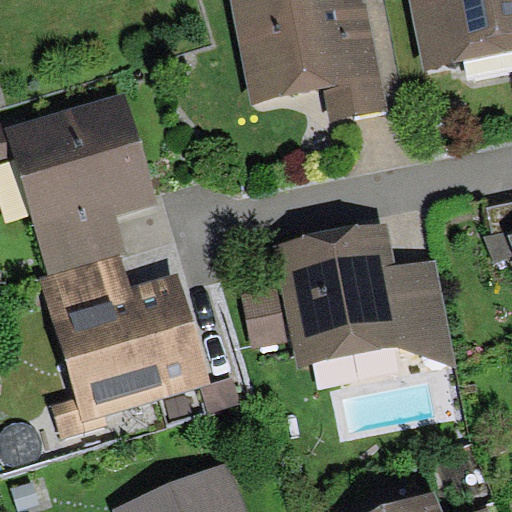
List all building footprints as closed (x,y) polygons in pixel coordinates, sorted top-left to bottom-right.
[(368,0),(235,0),(256,99),(327,85),(334,120),(391,108),(368,0)] [(511,0),(413,0),(427,67),(511,50),(511,0)] [(50,276),(118,256),(129,252),(119,217),(159,205),(126,95),(21,126),(19,118),(0,123),(0,160),(14,156),(50,276)] [(387,223),(276,245),(284,286),(294,337),(299,363),(399,343),(459,368),(436,253),(395,262),(387,223)] [(118,256),(50,276),(40,279),(75,397),(51,404),(61,440),(111,425),(109,416),(214,384),(181,273),(128,289),(118,256)] [(294,337),(284,286),(243,295),(254,346),(294,337)] [(246,511),(227,464),(115,509),(116,511),(246,511)] [(439,511),(433,495),(389,511),(492,511),(491,510),(485,511),(439,511)]
